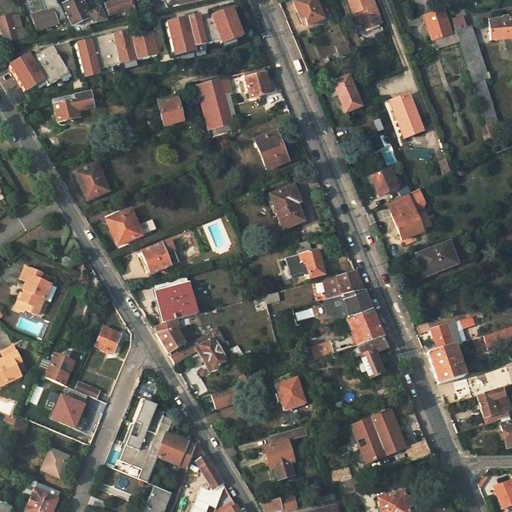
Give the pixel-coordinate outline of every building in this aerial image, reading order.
[(66,18),(57,0),(42,0),(47,11),(32,17),(37,32),(57,24),(56,22),(66,18)] [(101,10),(100,8),(88,13),(81,0),(73,0),(62,5),(72,26),(85,20),(88,26),(107,22),(105,17),(101,10)] [(137,15),(133,5),(131,6),(127,0),(111,0),(112,2),(105,4),(106,8),(101,10),(105,17),(122,12),(123,16),(128,14),(129,17),(137,15)] [(168,9),(163,0),(158,0),(163,10),(168,9)] [(323,19),(314,0),(296,0),(293,2),(300,20),(304,18),(307,26),(323,19)] [(363,29),(380,23),(373,4),(371,5),(368,0),(348,0),(353,14),(356,13),(363,29)] [(242,37),(231,9),(209,17),(211,20),(200,23),(198,16),(165,24),(172,54),(204,46),(219,42),(221,46),(242,37)] [(443,10),(423,17),(431,40),(432,40),(435,48),(458,41),(455,31),(450,33),(443,10)] [(479,66),(466,27),(462,16),(451,19),(455,31),(458,41),(467,69),(479,66)] [(23,40),(23,39),(18,18),(12,19),(12,17),(0,19),(3,32),(5,40),(5,43),(23,40)] [(511,38),(511,19),(488,22),(490,40),(511,38)] [(111,68),(157,57),(151,34),(129,39),(127,32),(74,45),(81,75),(98,71),(111,68)] [(173,59),(205,51),(204,46),(172,54),(173,59)] [(350,46),(340,50),(344,58),(353,54),(350,46)] [(68,75),(51,47),(30,59),(27,55),(8,67),(24,94),(44,82),(47,88),(68,75)] [(112,73),(111,68),(98,71),(81,75),(83,80),(112,73)] [(269,93),(263,68),(243,73),(250,98),(269,93)] [(361,105),(348,74),(331,81),(344,112),(361,105)] [(230,80),(230,77),(197,85),(207,129),(230,124),(222,94),(231,92),(228,80),(230,80)] [(471,82),(489,138),(501,135),(482,79),(471,82)] [(91,96),(101,93),(100,89),(51,101),(52,106),(53,106),(57,123),(58,122),(59,124),(64,125),(70,124),(74,121),(74,119),(79,118),(77,113),(87,110),(87,109),(85,104),(92,102),(91,96)] [(421,130),(408,94),(392,99),(395,109),(392,110),(402,137),(421,130)] [(182,120),(177,98),(158,103),(164,125),(182,120)] [(286,160),(274,132),(254,141),(266,169),(286,160)] [(409,149),(410,158),(429,158),(429,149),(409,149)] [(446,159),(438,161),(443,175),(451,173),(446,159)] [(98,181),(92,167),(76,174),(81,187),(83,187),(89,201),(107,193),(101,180),(98,181)] [(396,188),(388,169),(370,176),(378,196),(396,188)] [(299,201),(292,185),(269,195),(282,228),(302,220),(295,203),(299,201)] [(406,194),(386,204),(401,241),(421,233),(413,212),(421,209),(423,202),(417,188),(406,194)] [(141,236),(130,210),(106,220),(117,246),(141,236)] [(314,247),(312,239),(304,241),(306,249),(314,247)] [(422,264),(426,275),(456,264),(447,241),(414,254),(419,265),(422,264)] [(171,265),(161,243),(142,251),(145,260),(143,261),(148,273),(150,272),(151,273),(171,265)] [(322,275),(316,249),(297,254),(300,266),(301,265),(304,275),(307,274),(308,279),(322,275)] [(59,264),(70,269),(73,260),(62,255),(59,264)] [(24,291),(23,293),(20,300),(20,301),(18,300),(14,309),(24,313),(25,311),(38,316),(44,299),(40,297),(46,284),(49,278),(25,268),(19,280),(25,282),(22,291),(24,291)] [(331,296),(332,300),(363,291),(355,271),(338,276),(345,293),(331,296)] [(80,276),(78,283),(87,286),(89,279),(80,276)] [(325,279),(331,296),(345,293),(338,276),(325,279)] [(155,291),(159,303),(154,307),(158,312),(160,310),(163,322),(176,319),(195,314),(187,283),(155,291)] [(46,284),(40,297),(44,299),(50,285),(46,284)] [(363,291),(332,300),(337,315),(340,322),(346,321),(372,312),(363,291)] [(278,301),(276,292),(263,296),(265,304),(278,301)] [(337,315),(332,300),(322,302),(328,317),(337,315)] [(350,323),(354,334),(329,342),(333,354),(344,350),(382,337),(372,312),(346,321),(347,324),(350,323)] [(474,316),(459,321),(461,329),(474,325),(472,319),(475,319),(474,316)] [(178,328),(176,319),(163,322),(157,324),(159,332),(154,333),(159,341),(167,354),(194,338),(187,326),(179,330),(178,328)] [(434,343),(421,347),(424,354),(426,354),(453,345),(450,336),(454,335),(450,324),(430,330),(434,343)] [(102,327),(94,346),(111,354),(119,334),(102,327)] [(168,356),(173,364),(191,353),(191,352),(196,349),(200,357),(204,364),(208,371),(225,362),(211,337),(218,332),(216,328),(168,356)] [(473,339),(479,360),(489,357),(488,351),(491,350),(490,345),(497,343),(496,340),(504,338),(502,330),(473,339)] [(360,356),(363,363),(358,365),(362,373),(366,371),(369,378),(382,373),(373,350),(386,346),(382,337),(344,350),(348,360),(360,356)] [(333,354),(329,342),(313,348),(316,359),(333,354)] [(86,343),(83,351),(89,353),(92,346),(86,343)] [(453,345),(458,360),(463,359),(458,344),(453,345)] [(437,385),(463,377),(458,360),(453,345),(426,354),(433,374),(437,385)] [(5,380),(24,372),(11,347),(0,353),(4,359),(0,360),(0,387),(7,384),(5,380)] [(66,359),(68,355),(61,352),(60,356),(54,354),(47,371),(38,368),(36,374),(44,377),(44,378),(63,386),(73,362),(66,359)] [(303,403),(294,377),(272,385),(275,395),(276,397),(279,396),(280,401),(278,402),(278,404),(281,411),(303,403)] [(470,394),(465,379),(452,382),(458,400),(466,398),(465,395),(470,394)] [(98,390),(77,381),(73,389),(87,395),(95,398),(98,390)] [(216,408),(241,400),(236,386),(211,394),(216,408)] [(73,389),(68,387),(64,396),(60,395),(56,405),(50,418),(80,431),(86,418),(79,415),(83,404),(87,395),(73,389)] [(506,411),(500,389),(500,388),(476,396),(485,425),(497,421),(495,415),(506,411)] [(44,400),(56,405),(60,395),(49,390),(44,400)] [(271,396),(274,405),(278,404),(278,402),(280,401),(279,396),(276,397),(275,395),(271,396)] [(155,434),(163,416),(164,412),(141,402),(132,425),(155,434)] [(90,407),(83,404),(79,415),(86,418),(90,407)] [(365,463),(404,448),(389,411),(350,426),(365,463)] [(508,418),(506,411),(495,415),(497,421),(508,418)] [(155,434),(141,469),(138,478),(147,482),(158,456),(187,467),(189,462),(191,455),(192,453),(184,449),(185,444),(166,436),(172,420),(163,416),(155,434)] [(505,447),(511,445),(511,421),(500,424),(505,447)] [(26,428),(14,422),(12,426),(10,430),(23,435),(26,428)] [(132,425),(118,460),(141,469),(155,434),(132,425)] [(263,448),(270,469),(274,468),(278,481),(292,476),(288,464),(292,463),(286,442),(288,441),(306,436),(303,426),(285,431),(286,432),(270,437),(273,446),(263,448)] [(196,441),(192,453),(191,455),(204,454),(196,441)] [(425,441),(406,449),(411,460),(430,455),(425,441)] [(59,477),(68,456),(49,449),(40,469),(59,477)] [(194,460),(212,490),(222,484),(219,479),(204,454),(194,460)] [(189,462),(187,467),(180,484),(185,486),(193,464),(189,462)] [(346,469),(329,474),(332,483),(339,481),(349,478),(346,469)] [(342,493),(366,486),(363,474),(349,478),(339,481),(342,493)] [(507,511),(511,510),(511,489),(508,481),(492,488),(499,506),(494,509),(495,511),(507,511)] [(26,493),(31,496),(24,511),(25,511),(50,511),(57,497),(58,498),(60,492),(36,482),(34,487),(27,484),(26,488),(28,489),(26,493)] [(154,488),(144,511),(161,511),(169,494),(154,488)] [(407,511),(406,508),(409,507),(407,499),(404,500),(402,492),(377,498),(379,511),(407,511)] [(106,502),(91,495),(87,504),(103,510),(106,502)] [(222,497),(216,511),(239,511),(230,496),(229,495),(223,499),(222,497)] [(272,511),(281,511),(280,509),(281,509),(278,499),(258,505),(261,511),(272,511),(273,511),(272,511)] [(0,511),(10,511),(12,509),(0,503),(0,511)]
